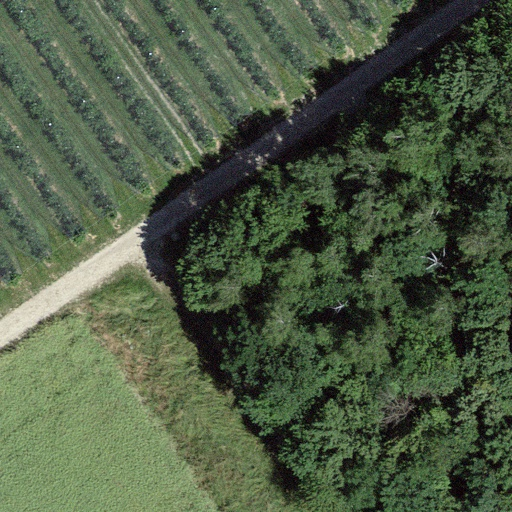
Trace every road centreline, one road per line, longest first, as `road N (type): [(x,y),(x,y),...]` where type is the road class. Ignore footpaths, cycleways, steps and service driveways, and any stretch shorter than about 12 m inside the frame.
road 1 (track): [(0,309),(421,0)]
road 2 (track): [(160,191),(337,511)]
